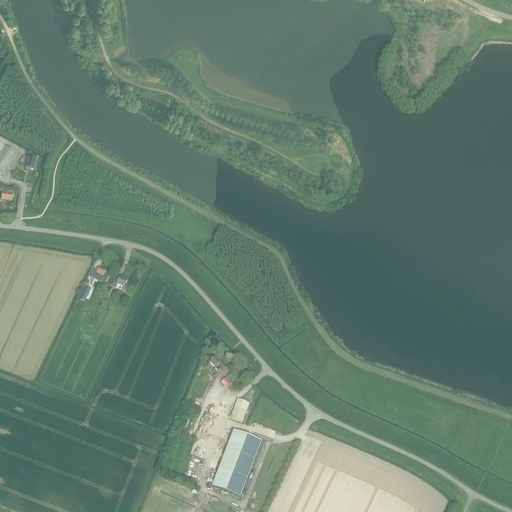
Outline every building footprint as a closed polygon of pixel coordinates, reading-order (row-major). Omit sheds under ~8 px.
[(0,175),(2,177),(18,153),(0,144),(0,175)] [(34,170),(36,160),(27,158),(24,168),(34,170)] [(2,199),(12,200),(14,191),(7,190),(6,192),(3,191),(2,199)] [(104,277),(106,272),(99,268),(97,273),(101,275),(100,279),(102,280),(104,277)] [(127,292),(130,286),(126,285),(128,281),(120,278),(119,280),(116,278),(113,285),(116,287),(117,285),(124,288),(123,291),(127,292)] [(85,290),(80,300),(85,302),(89,292),(85,290)] [(210,363),(218,371),(221,369),(225,373),(230,369),(223,361),(221,363),(216,357),(215,358),(214,357),(213,357),(211,358),(211,359),(213,360),(210,363)] [(231,384),(225,378),(222,382),(228,388),(231,384)] [(242,423),(249,404),(238,399),(231,419),(242,423)] [(243,497),(264,440),(251,435),(236,430),(215,486),(230,492),(243,497)]
